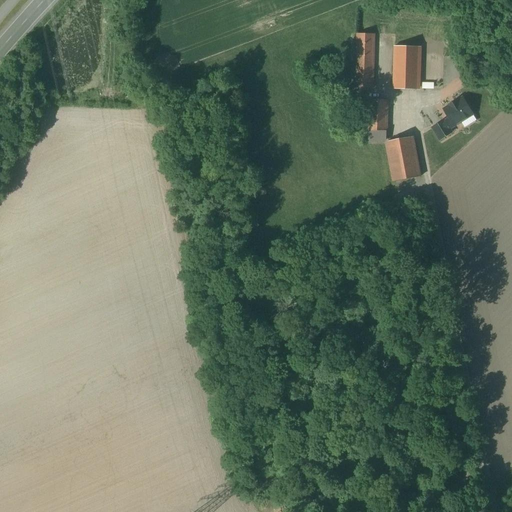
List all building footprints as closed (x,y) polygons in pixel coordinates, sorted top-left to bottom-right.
[(374,35),(357,34),(356,88),(372,88),(374,35)] [(420,57),(395,56),(394,88),(419,89),(420,57)] [(473,115),(470,110),(471,108),(468,104),(465,103),(463,98),(456,102),(456,101),(450,105),(450,106),(444,110),(450,119),(445,122),(449,129),(473,115)] [(387,100),(370,100),(369,131),(387,132),(387,100)] [(445,122),(444,121),(433,128),(440,140),(451,133),(449,129),(445,122)] [(414,137),(386,143),(394,182),(421,177),(414,137)]
